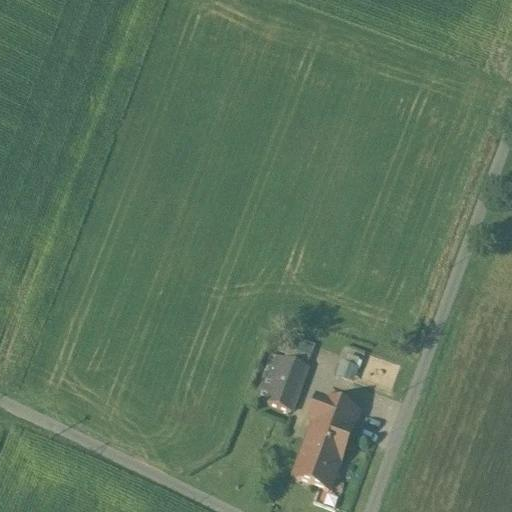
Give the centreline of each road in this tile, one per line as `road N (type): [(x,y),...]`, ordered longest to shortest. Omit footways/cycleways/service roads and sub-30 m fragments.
road 1 (unclassified): [(511,128),(370,511)]
road 2 (unclassified): [(224,511),(0,403)]
